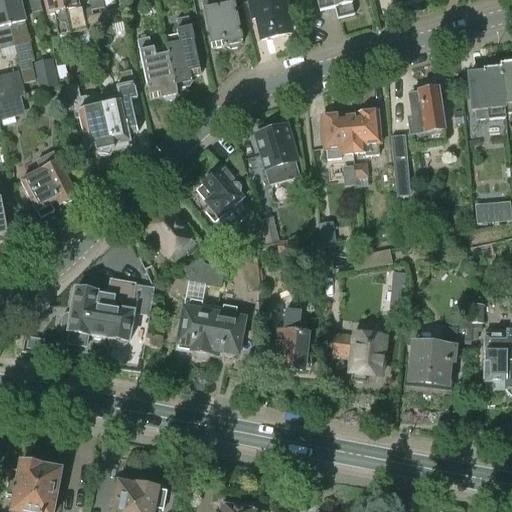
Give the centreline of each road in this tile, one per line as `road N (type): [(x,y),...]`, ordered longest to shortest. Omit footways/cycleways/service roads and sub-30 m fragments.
road 1 (secondary): [(0,298),(64,261),(217,118),(255,96),(511,19)]
road 2 (primary): [(511,485),(0,385)]
